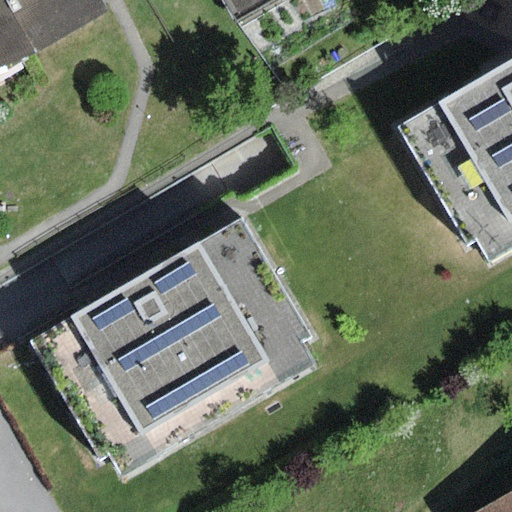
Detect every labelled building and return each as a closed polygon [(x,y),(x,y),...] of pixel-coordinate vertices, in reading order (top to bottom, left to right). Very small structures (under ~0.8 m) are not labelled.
[(0,0),(0,76),(111,15),(102,0),(0,0)] [(235,0),(243,13),(265,0),(235,0)] [(511,65),(398,133),(468,251),(484,242),(497,265),(511,255),(511,65)] [(144,283),(30,351),(100,468),(115,459),(129,482),(317,370),(305,349),(318,341),(247,221),(144,283)] [(511,511),(511,494),(480,511),(511,511)]
